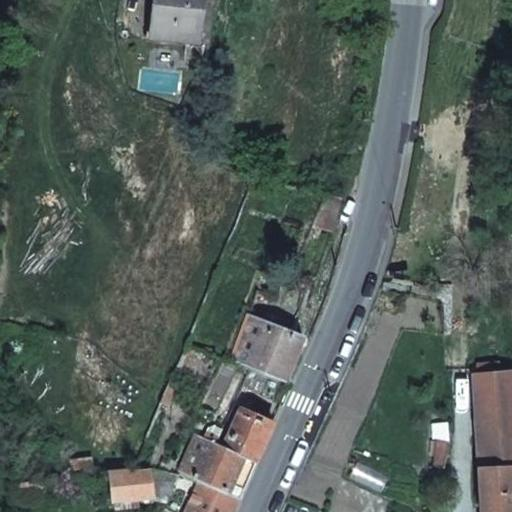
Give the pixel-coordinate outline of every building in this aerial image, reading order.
[(154,0),(150,37),(193,42),(197,6),(201,6),(201,0),(154,0)] [(325,194),(313,228),(332,233),(342,198),(325,194)] [(231,362),(248,368),(283,382),(303,336),(289,330),(300,308),(261,294),(250,314),(231,362)] [(201,351),(184,345),(172,373),(189,380),(201,351)] [(511,464),(511,369),(472,374),(477,467),(511,464)] [(241,408),(223,447),(255,464),(273,424),(241,408)] [(187,478),(204,485),(205,486),(223,447),(215,443),(205,438),(187,478)] [(435,454),(435,466),(444,467),(449,443),(436,440),(436,443),(432,443),(431,454),(435,454)] [(223,447),(205,486),(239,499),(255,464),(223,447)] [(70,460),(71,477),(94,475),(92,456),(70,460)] [(511,511),(511,464),(477,467),(479,511),(511,511)] [(108,473),(111,502),(155,498),(151,468),(132,471),(108,473)] [(151,468),(155,498),(168,502),(173,489),(179,475),(151,468)] [(187,478),(179,475),(173,489),(194,497),(196,498),(204,485),(187,478)] [(53,497),(51,479),(11,484),(16,502),(53,497)] [(233,511),(239,499),(205,486),(204,485),(196,498),(194,497),(186,511),(233,511)]
